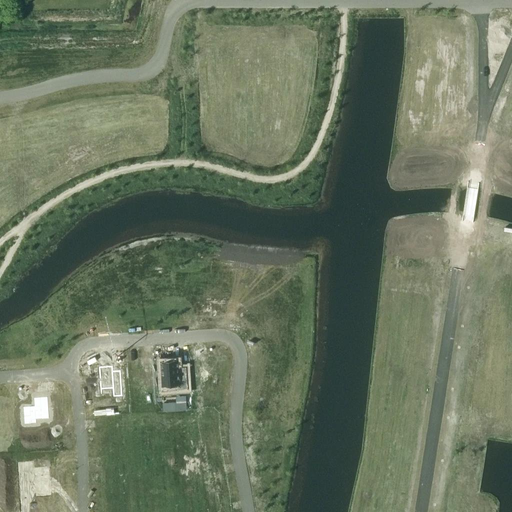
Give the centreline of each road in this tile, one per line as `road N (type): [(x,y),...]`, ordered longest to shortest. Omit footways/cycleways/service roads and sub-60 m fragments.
road 1 (residential): [(0,99),(144,74),(160,58),(174,5),(188,0),(482,1)]
road 2 (residential): [(422,511),(479,141)]
road 3 (residential): [(71,371),(80,343),(226,333),(240,348),(232,444),(246,511)]
road 4 (residential): [(79,511),(71,371)]
road 5 (residential): [(479,141),(482,1)]
